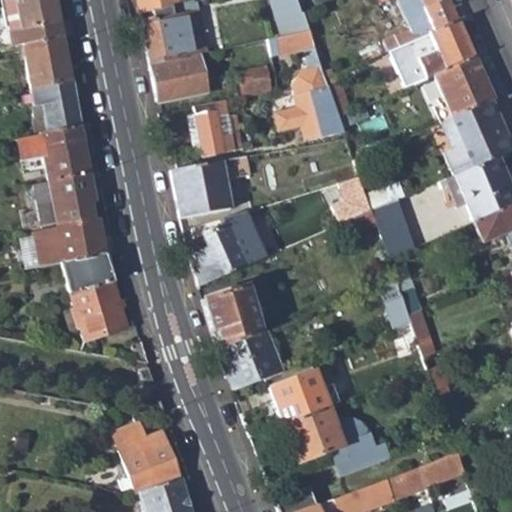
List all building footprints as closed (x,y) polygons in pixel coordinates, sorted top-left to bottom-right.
[(0,0),(0,45),(1,50),(10,48),(55,40),(66,38),(62,21),(52,23),(47,0),(0,0)] [(136,0),(140,15),(158,12),(157,9),(190,3),(189,0),(136,0)] [(447,0),(419,0),(423,8),(429,21),(384,41),(388,53),(409,44),(458,24),(447,0)] [(419,0),(401,0),(408,14),(423,8),(419,0)] [(215,8),(194,12),(197,26),(219,21),(215,8)] [(142,24),(139,25),(147,68),(194,58),(192,52),(187,53),(184,36),(164,40),(161,20),(142,24)] [(458,24),(409,44),(425,81),(431,78),(474,60),(458,24)] [(307,34),(272,41),(276,55),(302,51),(305,70),(298,72),(292,80),(289,88),(295,110),(273,116),(277,133),(300,127),(304,143),(342,135),(341,131),(336,119),(326,90),(307,34)] [(55,40),(10,48),(18,93),(40,89),(64,84),(55,40)] [(194,58),(147,68),(155,106),(210,95),(209,90),(204,91),(199,68),(223,63),(222,52),(194,58)] [(474,60),(431,78),(449,119),(492,101),(474,60)] [(256,70),(236,76),(240,99),(269,93),(266,79),(258,82),(256,70)] [(43,105),(29,108),(35,138),(72,131),(64,84),(40,89),(43,105)] [(336,86),(326,90),(336,119),(348,114),(336,86)] [(452,149),(441,153),(452,177),(497,158),(511,151),(511,146),(492,101),(449,119),(461,145),(452,149)] [(223,102),(192,108),(201,157),(232,152),(228,133),(226,120),(223,102)] [(348,114),(336,119),(341,131),(358,124),(353,112),(348,114)] [(232,119),(226,120),(228,133),(235,131),(232,119)] [(449,119),(441,123),(452,149),(461,145),(449,119)] [(35,138),(4,143),(10,178),(32,173),(34,185),(80,177),(72,131),(35,138)] [(235,131),(228,133),(232,152),(239,150),(235,131)] [(511,195),(497,158),(452,177),(472,224),(511,206),(511,195)] [(244,160),(168,173),(177,220),(228,209),(225,188),(247,183),(244,160)] [(80,177),(34,185),(34,188),(35,194),(42,231),(49,230),(85,223),(84,219),(89,218),(80,177)] [(362,195),(342,203),(350,220),(369,212),(362,195)] [(392,202),(369,212),(386,262),(410,251),(392,202)] [(511,206),(472,224),(481,245),(511,232),(511,206)] [(203,263),(191,269),(196,288),(261,259),(239,214),(219,221),(222,227),(199,238),(200,241),(195,244),(203,263)] [(36,233),(26,235),(32,269),(53,265),(57,264),(95,257),(89,222),(85,223),(49,230),(42,231),(36,233)] [(57,264),(53,265),(67,314),(65,314),(71,335),(75,334),(78,345),(121,331),(95,257),(57,264)] [(243,288),(200,302),(213,351),(262,333),(259,323),(254,324),(243,288)] [(65,314),(57,316),(64,337),(71,335),(65,314)] [(421,321),(408,326),(420,361),(433,356),(421,321)] [(262,333),(213,351),(230,395),(284,374),(267,331),(262,333)] [(137,345),(124,349),(128,361),(139,363),(143,364),(137,345)] [(433,356),(420,361),(435,403),(448,398),(433,356)] [(139,363),(128,361),(131,374),(137,373),(139,379),(145,378),(139,363)] [(311,374),(267,391),(280,428),(325,412),(311,374)] [(156,407),(151,409),(155,418),(161,420),(156,407)] [(325,412),(280,428),(294,464),(328,453),(338,480),(385,463),(380,448),(370,452),(358,424),(346,420),(331,426),(325,412)] [(133,427),(106,438),(124,483),(127,492),(130,499),(133,498),(172,482),(155,436),(138,442),(133,427)] [(454,458),(416,471),(423,491),(460,477),(454,458)] [(416,471),(383,483),(391,503),(423,491),(416,471)] [(183,511),(172,482),(133,498),(138,511),(183,511)] [(124,483),(116,486),(119,495),(127,492),(124,483)] [(383,483),(332,501),(336,511),(364,511),(391,503),(383,483)] [(305,491),(273,502),(276,511),(300,511),(311,508),(305,491)] [(467,495),(444,503),(447,511),(469,503),(467,495)] [(311,508),(300,511),(336,511),(332,501),(311,508)]
